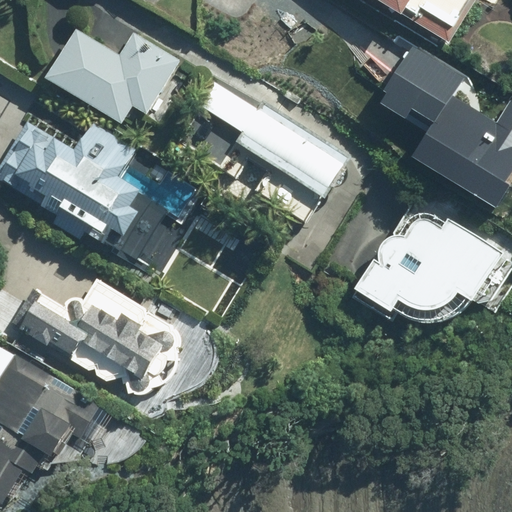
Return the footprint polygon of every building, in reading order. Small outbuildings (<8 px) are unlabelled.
[(363,0),(404,26),(414,10),(459,39),(483,0),(363,0)] [(426,157),(504,205),(511,190),(511,102),(502,119),(461,94),(475,72),(396,24),(368,68),(393,83),(381,103),(438,137),(426,157)] [(83,29),(53,78),(127,123),(138,106),(153,115),(185,61),(137,32),(124,54),(83,29)] [(357,168),(216,81),(201,105),(243,131),(224,162),(243,174),(252,159),(268,168),(259,183),(323,222),(357,168)] [(43,106),(0,175),(124,253),(161,195),(133,178),(140,166),(43,106)] [(511,260),(511,248),(422,195),(354,308),(403,337),(416,315),(462,343),(511,260)] [(68,307),(38,288),(17,323),(75,359),(74,360),(95,372),(96,371),(100,373),(99,375),(111,382),(126,379),(127,385),(130,384),(132,394),(138,393),(139,395),(146,396),(150,395),(153,394),(158,388),(165,386),(170,384),(173,381),(178,375),(182,367),(183,348),(184,342),(183,336),(176,326),(151,309),(101,278),(88,300),(83,298),(76,298),(69,303),(68,307)] [(0,348),(0,450),(2,452),(0,454),(0,498),(11,505),(32,470),(40,474),(53,453),(60,457),(63,452),(78,428),(88,434),(106,404),(3,343),(0,348)]
